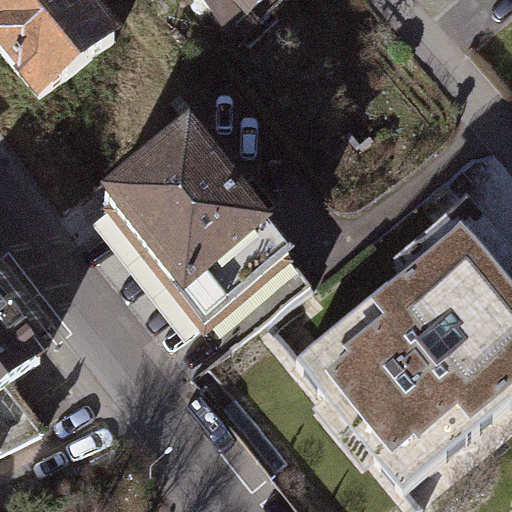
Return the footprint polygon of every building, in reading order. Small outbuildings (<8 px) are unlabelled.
[(52,0),(0,0),(0,97),(31,136),(110,73),(52,0)] [(170,0),(225,63),(298,0),(170,0)] [(195,144),(89,217),(169,333),(275,259),(195,144)] [(511,280),(470,227),(301,361),(402,487),(511,400),(511,280)] [(0,361),(0,464),(50,428),(0,361)]
